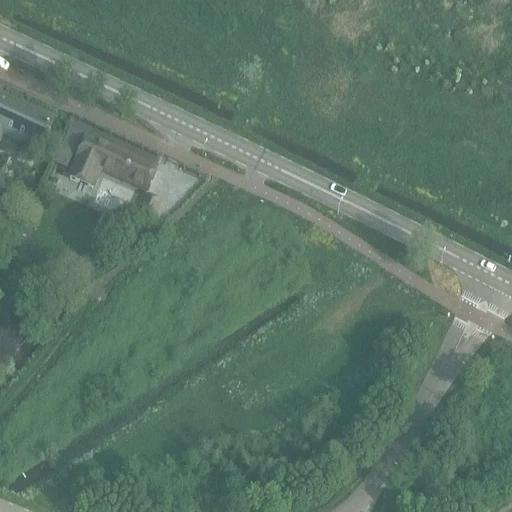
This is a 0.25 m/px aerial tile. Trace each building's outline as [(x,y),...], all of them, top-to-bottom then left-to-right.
[(390,136),(402,110),(366,93),(353,118),(390,136)] [(0,139),(2,136),(39,152),(53,120),(0,96),(0,139)] [(92,189),(99,173),(146,193),(156,169),(88,137),(85,140),(68,179),(92,189)] [(143,198),(130,227),(150,236),(162,206),(143,198)] [(43,214),(33,209),(24,225),(34,230),(43,214)]
